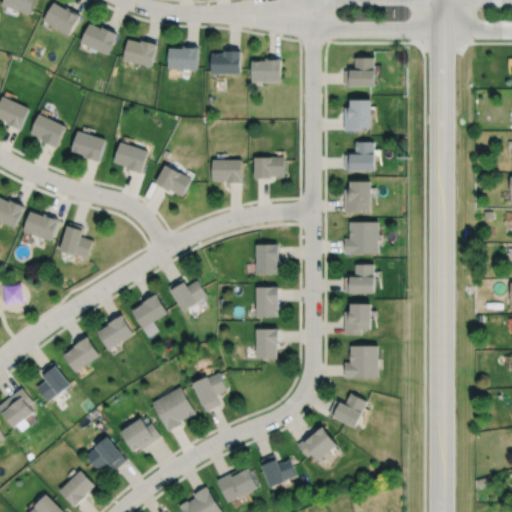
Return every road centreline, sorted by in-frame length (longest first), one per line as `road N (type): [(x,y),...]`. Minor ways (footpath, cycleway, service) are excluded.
road 1 (tertiary): [(439,0),(441,511)]
road 2 (residential): [(309,378),(312,0)]
road 3 (residential): [(116,511),(194,454),(286,410),(309,378)]
road 4 (residential): [(166,249),(0,360)]
road 5 (residential): [(0,156),(129,204),(166,249)]
road 6 (residential): [(312,12),(186,13),(128,0)]
road 7 (residential): [(166,249),(229,220),(312,210)]
road 8 (residential): [(312,12),(343,29),(439,30)]
